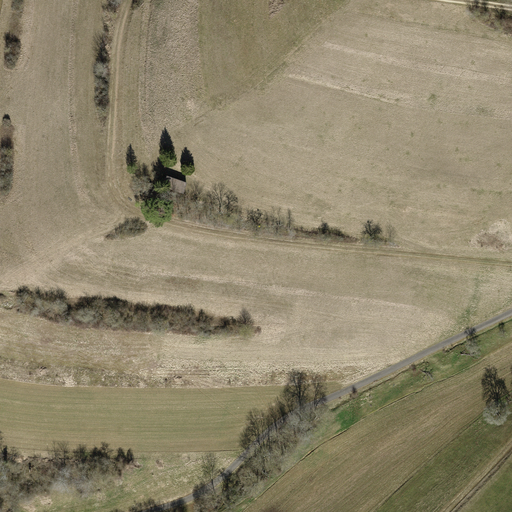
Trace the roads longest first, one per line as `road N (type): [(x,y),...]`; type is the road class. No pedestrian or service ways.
road 1 (track): [(133,0),(120,36),(117,195),(180,227),(511,264)]
road 2 (track): [(511,311),(301,409),(215,483),(146,511)]
